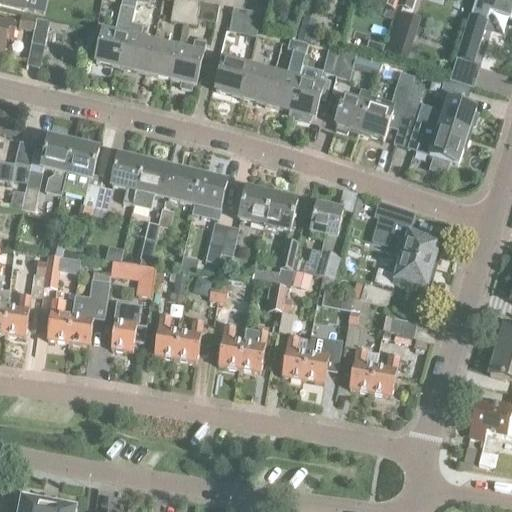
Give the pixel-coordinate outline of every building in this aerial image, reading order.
[(0,0),(0,5),(26,12),(28,0),(0,0)] [(123,0),(122,9),(136,13),(138,5),(138,0),(123,0)] [(385,0),(383,9),(398,14),(400,8),(402,0),(385,0)] [(415,0),(402,0),(400,8),(412,12),(415,0)] [(511,0),(476,0),(471,19),(487,24),(490,15),(511,22),(511,18),(511,0)] [(185,28),(189,4),(175,1),(170,26),(185,28)] [(189,4),(185,28),(198,30),(202,6),(189,4)] [(103,35),(96,66),(122,72),(129,41),(133,27),(136,13),(122,9),(115,38),(103,35)] [(243,38),(248,14),(234,12),(229,36),(243,38)] [(248,14),(243,38),(257,41),(261,16),(248,14)] [(34,36),(37,23),(22,19),(19,33),(34,36)] [(487,24),(471,19),(470,21),(457,62),(473,67),(474,65),(485,29),(486,26),(487,24)] [(317,25),(305,21),(299,40),(310,44),(317,25)] [(13,43),(16,28),(0,23),(0,52),(3,54),(6,41),(13,43)] [(37,23),(34,36),(32,48),(45,50),(50,26),(37,23)] [(133,27),(129,41),(122,72),(146,77),(153,47),(141,44),(144,30),(133,27)] [(391,42),(385,65),(433,78),(440,55),(391,42)] [(306,59),(309,48),(290,43),(287,53),(306,59)] [(179,53),(153,47),(146,77),(171,83),(179,53)] [(179,53),(171,83),(182,85),(180,91),(192,94),(193,88),(196,89),(203,58),(179,53)] [(336,82),(343,58),(342,58),(342,57),(336,55),(329,53),(323,77),(336,81),(336,82)] [(356,62),(343,58),(336,82),(350,86),(356,62)] [(241,100),(250,69),(225,62),(216,93),(241,100)] [(250,69),(241,100),(266,108),(275,77),(250,69)] [(401,76),(394,100),(407,105),(408,103),(415,80),(401,76)] [(299,83),(275,77),(266,108),(290,114),(291,115),(299,83)] [(291,115),(290,114),(289,119),(313,125),(314,121),(315,122),(324,90),(299,83),(291,115)] [(422,117),(420,125),(421,125),(438,131),(467,141),(471,129),(474,130),(479,118),(475,117),(476,112),(467,109),(467,107),(472,92),(470,91),(469,91),(467,91),(447,85),(445,84),(439,102),(447,105),(443,115),(424,109),(422,108),(420,116),(422,117)] [(344,100),(335,128),(337,129),(335,134),(348,138),(349,133),(359,136),(368,108),(371,99),(372,97),(370,96),(362,94),(358,104),(344,100)] [(371,99),(368,108),(359,136),(364,138),(367,139),(383,144),(388,129),(393,116),(392,116),(395,107),(392,106),(371,99)] [(393,116),(388,129),(394,131),(398,133),(403,119),(405,112),(407,105),(394,100),(392,106),(395,107),(392,116),(393,116)] [(407,105),(405,112),(420,116),(422,108),(423,108),(408,103),(407,105)] [(398,134),(393,148),(411,154),(429,159),(428,160),(457,169),(463,152),(467,141),(438,131),(421,125),(420,125),(422,117),(420,116),(405,112),(403,119),(398,133),(398,134)] [(45,156),(41,171),(44,172),(55,175),(54,179),(49,183),(46,196),(61,200),(67,181),(68,178),(75,147),(49,141),(45,156)] [(20,146),(15,169),(14,172),(30,175),(36,150),(20,146)] [(64,194),(64,196),(85,201),(83,210),(95,212),(96,213),(101,191),(89,188),(90,183),(93,184),(100,153),(75,147),(68,178),(67,181),(64,191),(64,194)] [(134,210),(144,166),(118,160),(112,189),(127,193),(124,208),(134,210)] [(0,166),(0,185),(14,187),(14,172),(15,169),(0,166)] [(144,166),(134,210),(151,214),(155,199),(166,202),(173,173),(144,166)] [(173,173),(166,202),(195,209),(202,180),(173,173)] [(26,197),(22,214),(35,216),(44,178),(43,177),(42,179),(31,176),(30,175),(26,197)] [(202,180),(195,209),(220,215),(227,186),(202,180)] [(113,194),(101,191),(96,213),(108,216),(113,194)] [(266,229),(273,199),(246,192),(239,223),(266,229)] [(274,199),(273,199),(266,229),(291,235),(298,205),(287,202),(288,196),(275,193),(274,199)] [(22,214),(26,197),(14,195),(11,212),(22,214)] [(317,209),(311,236),(326,239),(337,242),(337,240),(343,215),(340,215),(332,213),(333,207),(321,204),(320,210),(317,209)] [(379,223),(373,244),(388,248),(391,238),(408,243),(402,261),(436,271),(440,258),(437,257),(441,245),(424,240),(424,237),(411,233),(406,232),(407,229),(401,228),(405,214),(379,205),(374,222),(379,223)] [(160,231),(164,214),(163,213),(159,229),(149,226),(145,244),(157,247),(160,231)] [(164,214),(160,231),(170,234),(174,216),(164,214)] [(222,259),(228,230),(215,227),(206,265),(219,268),(222,259)] [(240,233),(228,230),(222,259),(233,261),(240,233)] [(67,245),(52,242),(48,259),(63,262),(64,256),(67,245)] [(293,273),(296,263),(300,246),(285,243),(278,272),(284,274),(292,276),(293,273)] [(0,252),(0,338),(4,339),(8,312),(10,298),(3,297),(3,287),(0,286),(0,255),(0,252)] [(296,263),(293,273),(315,279),(321,255),(312,253),(309,266),(296,263)] [(322,256),(315,279),(323,281),(334,284),(341,261),(322,256)] [(348,258),(343,271),(365,279),(370,265),(348,258)] [(45,285),(44,292),(58,294),(60,276),(62,262),(48,260),(47,266),(45,281),(45,285)] [(379,272),(374,286),(393,292),(394,288),(408,293),(409,290),(425,295),(429,282),(432,283),(436,271),(402,261),(398,278),(379,272)] [(47,266),(38,265),(36,280),(45,281),(47,266)] [(142,272),(139,286),(137,300),(152,302),(153,296),(155,281),(156,274),(142,272)] [(284,274),(280,291),(291,293),(295,276),(292,276),(284,274)] [(111,278),(95,276),(93,285),(110,288),(111,278)] [(175,296),(173,305),(184,307),(186,298),(188,278),(178,276),(176,286),(175,296)] [(298,277),(294,291),(310,295),(313,281),(298,277)] [(155,281),(153,296),(162,297),(164,282),(155,281)] [(334,284),(323,281),(320,293),(331,296),(334,284)] [(72,320),(68,347),(90,350),(94,323),(105,325),(110,288),(93,285),(91,303),(75,301),(72,320)] [(361,304),(365,289),(356,286),(352,301),(353,302),(353,301),(361,304)] [(33,287),(31,314),(41,314),(43,288),(33,287)] [(365,289),(361,304),(360,305),(370,308),(387,313),(392,296),(365,289)] [(270,290),(268,302),(284,305),(285,303),(286,293),(270,290)] [(212,291),(210,304),(218,305),(220,292),(212,291)] [(228,293),(220,292),(218,305),(226,306),(228,293)] [(19,313),(8,312),(4,339),(25,342),(31,300),(21,299),(19,313)] [(346,300),(343,315),(351,316),(353,302),(352,301),(346,300)] [(53,303),(51,317),(47,345),(68,347),(72,320),(64,319),(66,305),(53,303)] [(284,305),(282,316),(291,318),(293,304),(285,303),(284,305)] [(118,307),(111,354),(133,357),(135,346),(144,347),(147,332),(137,330),(140,310),(118,307)] [(351,316),(349,329),(358,330),(359,320),(360,317),(351,315),(351,316)] [(161,318),(158,334),(154,360),(176,363),(180,337),(170,335),(172,320),(161,318)] [(225,329),(222,344),(218,370),(239,374),(244,347),(246,334),(247,334),(249,323),(229,320),(227,329),(225,329)] [(386,321),(383,335),(389,336),(396,338),(413,341),(415,342),(418,327),(393,322),(392,322),(386,321)] [(180,337),(176,363),(197,366),(201,340),(203,325),(192,323),(190,338),(180,337)] [(511,331),(505,330),(502,340),(499,339),(494,354),(511,359),(511,331)] [(246,334),(244,347),(239,374),(261,377),(268,336),(257,334),(257,336),(247,334),(246,334)] [(396,338),(394,346),(411,350),(413,341),(396,338)] [(287,355),(282,381),(303,385),(308,358),(311,343),(291,340),(289,340),(287,355)] [(0,354),(30,356),(31,342),(0,341),(0,354)] [(308,358),(303,385),(324,389),(326,376),(327,370),(338,372),(342,349),(322,345),(311,343),(308,358)] [(417,345),(415,353),(426,356),(428,347),(417,345)] [(52,347),(50,360),(93,367),(95,354),(52,347)] [(357,352),(354,367),(350,393),(371,397),(376,371),(378,357),(368,355),(369,354),(357,352)] [(511,359),(494,354),(490,368),(493,369),(490,379),(511,386),(511,359)] [(376,371),(371,397),(392,401),(397,374),(400,360),(388,358),(386,372),(376,371)] [(200,384),(203,371),(160,361),(157,374),(200,384)] [(478,407),(469,443),(484,446),(487,436),(511,442),(511,410),(488,405),(487,409),(478,407)] [(23,502),(21,511),(49,511),(51,502),(47,501),(47,499),(45,499),(44,506),(23,502)] [(55,503),(51,502),(49,511),(73,511),(56,509),(57,501),(56,501),(55,503)]
